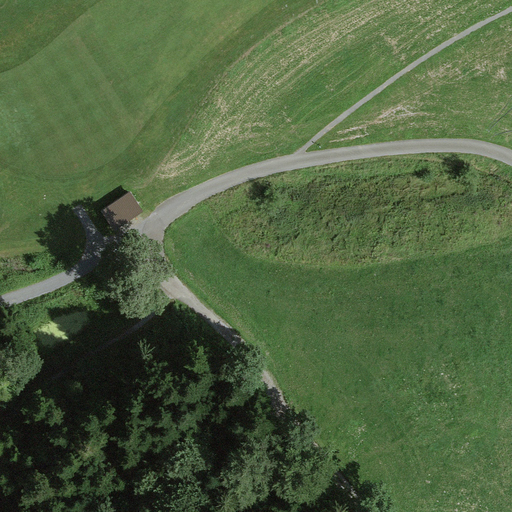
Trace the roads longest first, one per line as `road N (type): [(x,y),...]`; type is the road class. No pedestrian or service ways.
road 1 (track): [(284,164),(475,143),(511,157)]
road 2 (track): [(284,164),(133,225)]
road 3 (track): [(133,225),(47,284),(0,295)]
